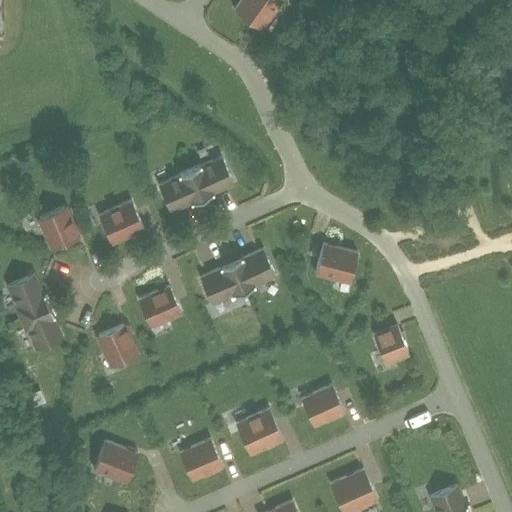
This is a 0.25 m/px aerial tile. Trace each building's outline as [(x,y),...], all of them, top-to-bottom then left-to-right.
[(234,0),(232,4),(262,25),(278,0),(234,0)] [(193,167),(205,195),(238,180),(227,152),(193,167)] [(161,181),(173,209),(205,195),(193,167),(161,181)] [(136,197),(103,212),(115,239),(148,224),(136,197)] [(42,213),(54,243),(78,234),(66,203),(42,213)] [(329,238),(320,267),(352,278),(362,248),(329,238)] [(235,258),(245,286),(279,272),(266,245),(235,258)] [(201,272),(214,300),(245,286),(235,258),(201,272)] [(53,306),(39,271),(10,283),(24,317),(53,306)] [(171,282),(137,295),(149,326),(183,313),(171,282)] [(67,341),(53,306),(24,317),(38,352),(67,341)] [(378,333),(388,359),(417,348),(407,322),(378,333)] [(127,323),(102,332),(115,365),(140,355),(127,323)] [(340,379),(307,395),(320,423),(354,407),(340,379)] [(270,406),(240,422),(255,451),(286,435),(270,406)] [(217,439),(184,453),(197,481),(229,467),(217,439)] [(140,451),(106,441),(98,470),(132,480),(140,451)] [(368,467),(335,484),(350,511),(355,511),(384,496),(368,467)] [(435,492),(442,511),(473,511),(461,483),(435,492)] [(265,511),(306,511),(301,497),(265,511)]
